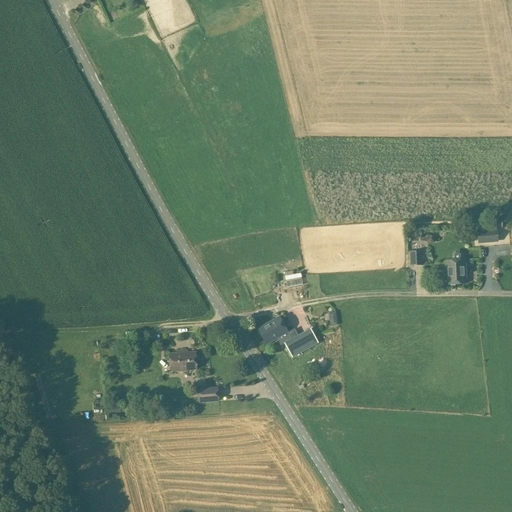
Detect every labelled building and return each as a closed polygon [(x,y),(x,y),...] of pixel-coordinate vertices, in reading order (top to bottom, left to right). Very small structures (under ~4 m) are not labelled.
[(477,232),(478,244),(498,243),(497,231),(477,232)] [(412,252),(409,252),(410,267),(423,266),(422,251),(418,252),(418,245),(412,246),(412,252)] [(464,261),(463,261),(463,254),(459,251),(455,252),(452,255),(452,262),(446,262),(447,285),(465,284),(464,261)] [(284,277),(286,288),(302,284),(300,273),(284,277)] [(251,292),(254,300),(274,293),(272,285),(251,292)] [(279,317),(257,330),(266,346),(281,338),(288,333),(288,332),(283,324),(286,323),(287,321),(285,316),(283,315),(279,317)] [(310,329),(284,344),(292,357),(318,343),(310,329)] [(196,353),(169,355),(171,372),(197,370),(196,353)] [(218,389),(199,390),(200,403),(219,402),(218,389)] [(120,405),(107,406),(108,416),(121,414),(120,405)]
